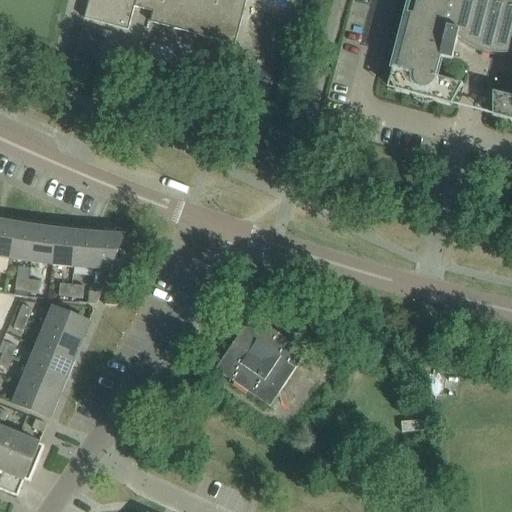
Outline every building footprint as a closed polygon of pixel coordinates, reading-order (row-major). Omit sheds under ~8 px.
[(90,0),(85,19),(87,20),(129,31),(135,6),(154,11),(151,22),(235,45),(246,0),(90,0)] [(511,0),(410,0),(389,84),(394,92),(452,107),(463,85),(436,78),(441,59),(452,62),(458,39),(461,42),(464,44),(467,46),(470,49),(474,51),(478,52),(481,54),(486,55),(490,56),(494,57),(499,57),(504,58),(508,57),(511,57),(511,56),(511,98),(493,93),(492,117),(511,122),(511,0)] [(98,67),(107,32),(83,25),(74,61),(98,67)] [(127,64),(124,75),(139,79),(142,68),(127,64)] [(0,257),(10,259),(16,226),(0,223),(0,257)] [(31,263),(36,230),(16,226),(10,259),(23,262),(31,263)] [(52,266),(57,232),(36,230),(31,263),(40,264),(52,266)] [(74,268),(77,234),(57,232),(52,266),(64,267),(74,268)] [(95,270),(97,236),(77,234),(74,268),(84,269),(95,270)] [(111,271),(124,238),(97,236),(95,270),(111,271)] [(27,293),(29,281),(17,279),(15,291),(27,293)] [(41,282),(29,281),(27,293),(39,295),(41,282)] [(71,298),(72,286),(60,285),(59,297),(71,298)] [(84,287),(72,286),(71,298),(83,299),(84,287)] [(123,296),(112,292),(111,291),(105,306),(118,306),(123,296)] [(97,305),(101,293),(89,292),(88,304),(97,305)] [(23,306),(18,317),(28,321),(32,310),(23,306)] [(54,308),(46,328),(81,343),(89,323),(54,308)] [(23,332),(28,321),(18,317),(14,328),(23,332)] [(252,318),(215,372),(269,409),(306,355),(252,318)] [(81,343),(46,328),(38,347),(73,362),(81,343)] [(7,344),(3,355),(12,358),(17,347),(7,344)] [(73,362),(38,347),(30,366),(65,380),(73,362)] [(0,366),(7,370),(12,358),(3,355),(0,361),(0,366)] [(65,380),(30,366),(22,385),(58,399),(65,380)] [(50,419),(58,399),(22,385),(14,404),(50,419)] [(9,414),(0,410),(0,420),(5,422),(9,414)] [(44,433),(47,425),(36,420),(32,429),(44,433)] [(407,422),(401,423),(402,433),(408,432),(426,431),(425,421),(407,422)] [(44,447),(0,429),(0,489),(17,497),(24,481),(30,483),(44,447)]
